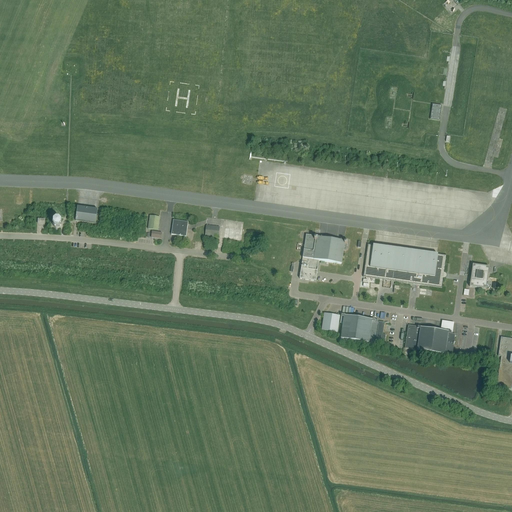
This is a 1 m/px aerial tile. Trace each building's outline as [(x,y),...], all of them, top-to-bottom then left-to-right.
[(432,104),(431,110),(430,119),(439,121),(441,106),(432,104)] [(96,224),(97,210),(77,207),(75,221),(96,224)] [(148,229),(158,231),(160,217),(150,216),(148,229)] [(186,237),(188,223),(188,222),(173,220),(171,235),(186,237)] [(205,236),(218,237),(219,228),(206,226),(205,236)] [(346,251),(347,244),(347,243),(347,244),(348,241),(344,241),(318,237),(314,236),(306,235),(299,279),(315,281),(317,269),(316,268),(317,266),(315,266),(316,261),(341,264),(343,250),(346,251)] [(366,254),(364,268),(364,271),(363,274),(363,276),(363,277),(380,280),(383,280),(391,281),(395,282),(411,284),(420,285),(442,288),(442,285),(441,285),(442,278),(442,277),(443,277),(444,274),(442,274),(442,273),(444,264),(444,263),(445,263),(446,256),(437,254),(374,246),(367,245),(367,247),(366,252),(368,252),(368,254),(366,254)] [(489,267),(472,265),(471,278),(472,278),(471,281),(470,281),(469,287),(486,289),(489,267)] [(340,316),(326,314),(324,314),(321,331),(337,333),(340,316)] [(384,323),(381,323),(378,322),(378,323),(377,323),(378,321),(375,320),(371,320),(345,316),(341,315),(340,321),(340,323),(343,324),(341,339),(348,340),(348,342),(350,342),(351,340),(368,343),(374,344),(377,324),(378,324),(376,339),(382,340),(384,323)] [(455,335),(451,334),(451,332),(447,331),(447,332),(421,328),(421,327),(418,327),(417,327),(408,326),(405,349),(444,355),(445,353),(452,354),(453,346),(454,346),(454,343),(455,335)] [(511,339),(501,338),(498,356),(501,357),(499,369),(499,370),(498,370),(498,372),(498,373),(498,374),(496,388),(511,390),(511,386),(511,384),(511,383),(511,339)]
